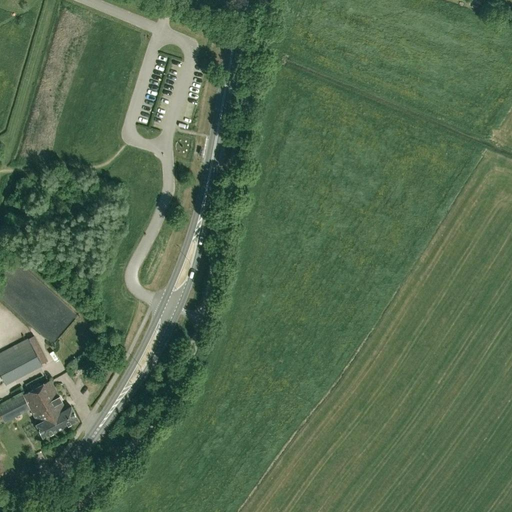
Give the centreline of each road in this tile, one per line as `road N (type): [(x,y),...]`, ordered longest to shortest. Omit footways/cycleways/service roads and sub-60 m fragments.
road 1 (unclassified): [(203,320),(266,0)]
road 2 (primary): [(210,170),(151,330),(94,433)]
road 3 (unclassified): [(73,511),(160,409),(203,320)]
road 4 (primary): [(210,170),(243,0)]
road 5 (primary): [(94,433),(148,369),(179,310)]
road 6 (primary): [(179,310),(210,170)]
